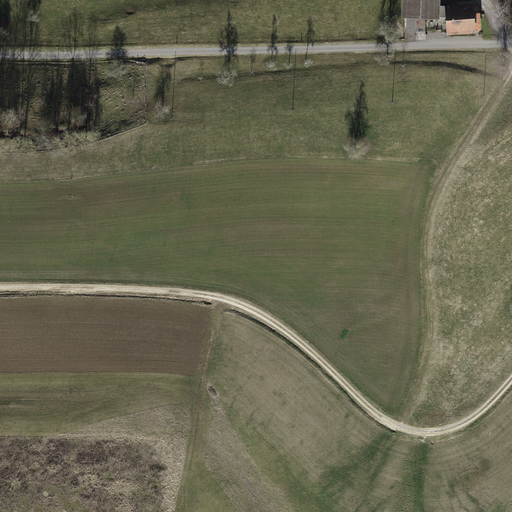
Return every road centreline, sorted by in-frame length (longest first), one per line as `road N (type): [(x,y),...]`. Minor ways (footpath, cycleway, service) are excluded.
road 1 (track): [(0,288),(229,300),(265,317),(382,418),(417,433),(453,432),(511,381)]
road 2 (unclassified): [(0,54),(511,42)]
road 3 (track): [(511,72),(432,208),(430,329),(404,427)]
road 4 (track): [(221,299),(179,511)]
